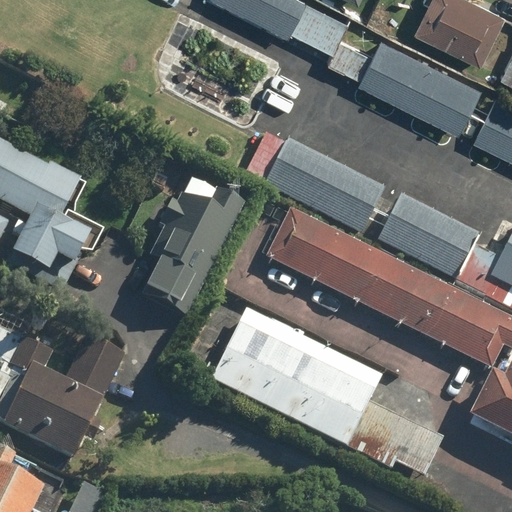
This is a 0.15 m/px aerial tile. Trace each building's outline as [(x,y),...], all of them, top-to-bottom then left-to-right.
[(307,6),(295,0),(212,0),(289,40),(307,6)] [(474,0),(428,0),(412,31),(477,65),(504,15),(474,0)] [(482,88),(382,36),(361,77),(461,129),(482,88)] [(511,48),(493,86),(511,95),(511,48)] [(511,106),(496,98),(476,137),(511,155),(511,106)] [(361,171),(268,122),(247,163),(340,212),(361,171)] [(0,146),(0,208),(26,222),(23,228),(16,224),(10,236),(17,240),(3,266),(59,296),(87,243),(57,227),(80,185),(46,166),(44,170),(0,146)] [(152,266),(138,296),(175,313),(190,282),(201,287),(238,207),(191,186),(195,177),(181,170),(178,176),(159,167),(149,189),(168,198),(154,230),(159,232),(145,263),(152,266)] [(458,221),(375,177),(353,218),(437,262),(458,221)] [(511,201),(500,195),(471,251),(511,272),(511,201)] [(511,331),(511,330),(284,211),(261,254),(490,374),(511,331)] [(238,313),(203,382),(342,452),(343,451),(390,475),(393,468),(420,482),(439,445),(365,408),(377,383),(238,313)] [(0,426),(69,463),(123,359),(82,338),(59,382),(41,373),(50,356),(0,330),(0,426)] [(511,358),(508,356),(493,383),(486,380),(463,422),(511,447),(511,358)] [(0,453),(0,511),(32,511),(42,494),(6,475),(13,461),(0,453)] [(80,486),(68,511),(96,511),(103,496),(80,486)]
